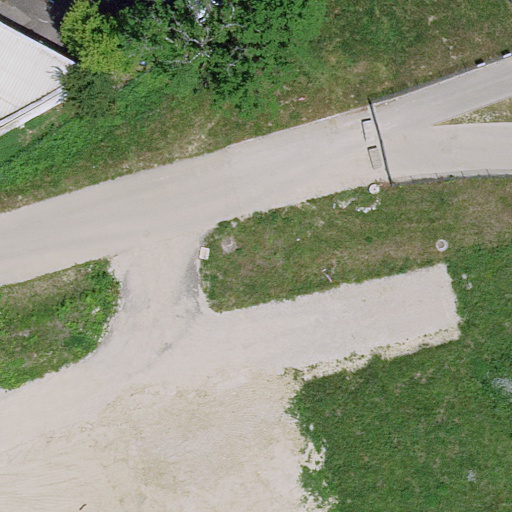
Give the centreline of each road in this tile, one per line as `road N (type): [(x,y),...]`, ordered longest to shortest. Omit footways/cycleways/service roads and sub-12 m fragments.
road 1 (residential): [(0,249),(367,148)]
road 2 (unclassified): [(511,78),(421,110),(367,148)]
road 3 (unclassified): [(367,148),(511,145)]
